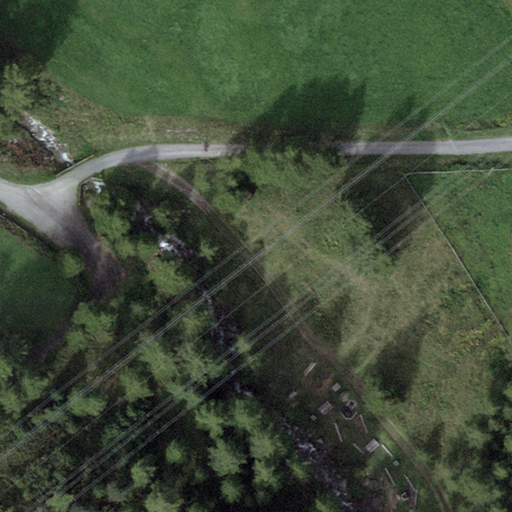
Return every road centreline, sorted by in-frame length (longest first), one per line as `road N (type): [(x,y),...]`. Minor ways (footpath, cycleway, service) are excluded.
road 1 (track): [(33,197),(94,163),(190,148),(511,143)]
road 2 (track): [(130,155),(196,197),(230,234),(423,467),(448,511)]
road 3 (track): [(0,387),(115,277),(33,197)]
